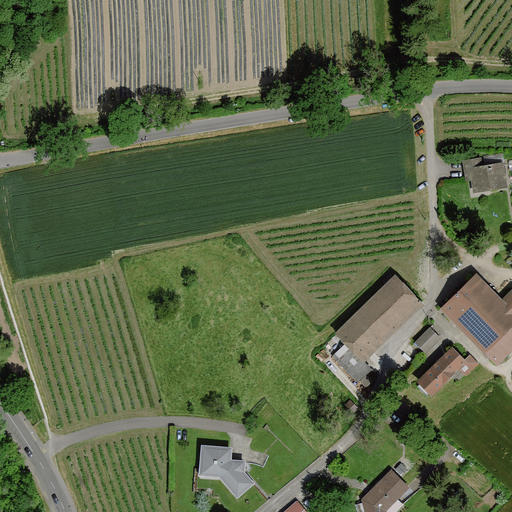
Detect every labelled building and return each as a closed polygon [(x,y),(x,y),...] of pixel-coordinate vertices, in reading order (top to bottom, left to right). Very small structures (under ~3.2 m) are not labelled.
[(480,160),(464,163),(467,181),(473,180),(475,193),(507,188),(503,165),(481,169),(480,160)] [(474,272),(440,305),(496,361),(511,345),(511,287),(501,298),(474,272)] [(397,277),(337,333),(347,344),(364,361),(424,305),(397,277)] [(431,329),(417,343),(426,352),(440,339),(431,329)] [(372,370),(364,361),(347,344),(333,357),(359,383),(360,381),(372,370)] [(412,345),(393,365),(404,374),(422,354),(412,345)] [(467,375),(478,364),(471,357),(466,362),(454,349),(420,383),(433,396),(461,369),(467,375)] [(372,370),(360,381),(367,388),(378,377),(377,374),(373,369),(372,370)] [(362,409),(343,391),(335,400),(354,418),(362,409)] [(233,449),(203,446),(200,477),(220,478),(238,498),(255,484),(245,474),(246,462),(232,461),(233,449)] [(408,489),(392,472),(363,501),(366,511),(396,511),(402,506),(397,500),(408,489)] [(306,511),(298,502),(286,511),(306,511)]
